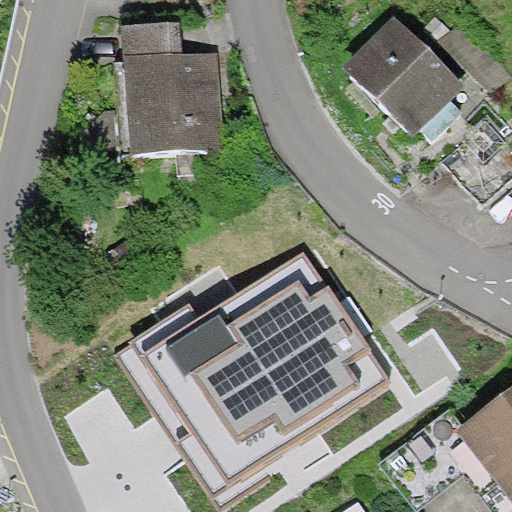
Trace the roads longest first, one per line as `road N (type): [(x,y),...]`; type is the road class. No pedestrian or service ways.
road 1 (residential): [(52,0),(1,248),(6,355),(60,511)]
road 2 (residential): [(509,297),(342,195),(268,65),(255,0)]
